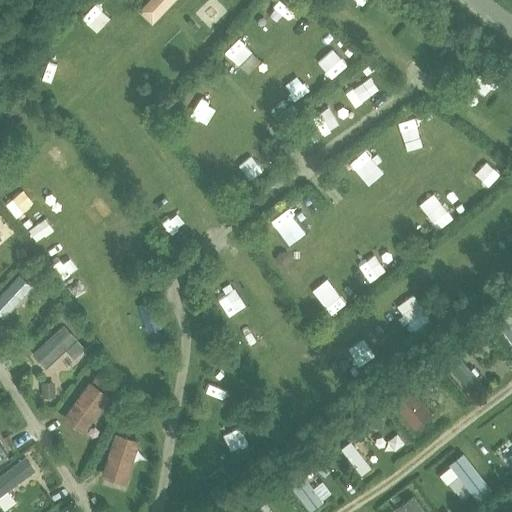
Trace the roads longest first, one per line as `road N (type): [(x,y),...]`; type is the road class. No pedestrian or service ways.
road 1 (unknown): [(364,511),(511,392)]
road 2 (unknown): [(88,511),(0,371)]
